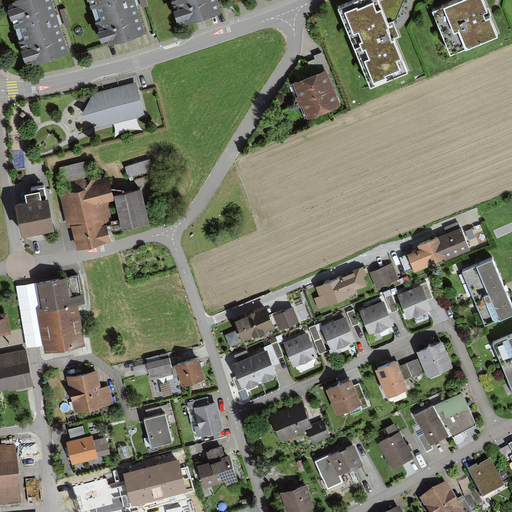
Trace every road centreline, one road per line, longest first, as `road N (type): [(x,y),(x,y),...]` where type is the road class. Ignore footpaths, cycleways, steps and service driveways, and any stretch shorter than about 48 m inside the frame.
road 1 (residential): [(232,409),(442,327),(452,330),(494,433)]
road 2 (residential): [(290,11),(67,81),(0,90)]
road 3 (residential): [(290,11),(295,36),(286,59),(201,201),(170,231)]
road 4 (residential): [(232,409),(170,231)]
road 5 (residential): [(353,511),(494,433)]
road 6 (residential): [(44,425),(20,266)]
road 7 (residential): [(170,231),(20,266)]
